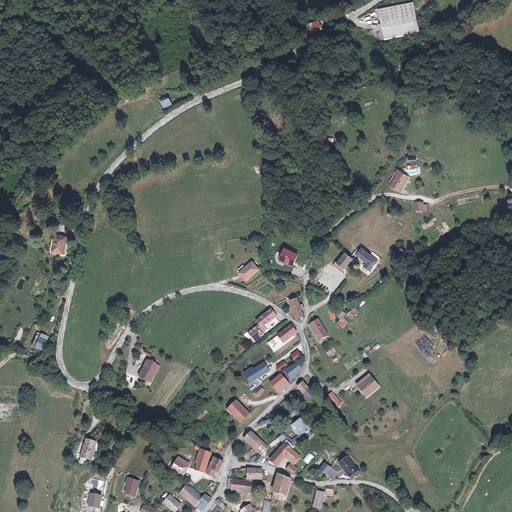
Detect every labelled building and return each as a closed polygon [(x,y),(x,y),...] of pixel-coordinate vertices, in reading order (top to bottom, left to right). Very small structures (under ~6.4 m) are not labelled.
[(419,32),(413,1),(377,9),(383,39),(419,32)] [(317,31),(314,24),(304,27),(307,35),(317,31)] [(160,102),(164,109),(172,105),(169,97),(160,102)] [(409,177),(401,173),(399,176),(392,188),(400,192),(409,177)] [(422,225),(424,230),(436,225),(433,220),(422,225)] [(68,239),(58,236),(53,252),(63,256),(68,239)] [(362,244),(357,248),(362,255),(367,251),(362,244)] [(355,258),(347,248),(340,255),(342,257),(339,260),(338,259),(336,261),(344,268),(348,265),(348,264),(355,258)] [(282,259),(287,261),(291,252),(286,249),(282,259)] [(297,254),(291,252),(287,261),(293,264),(297,254)] [(369,268),(375,262),(377,264),(382,258),(380,257),(378,259),(370,252),(365,258),(367,260),(363,263),(369,268)] [(344,268),(336,261),(334,263),(341,270),(344,268)] [(260,269),(253,262),(244,269),(240,273),(239,273),(246,281),(260,269)] [(300,303),(298,297),(291,301),(299,315),(305,311),(303,307),(306,305),(303,301),(300,303)] [(356,313),(352,309),(347,313),(350,317),(356,313)] [(259,324),(261,327),(263,325),(275,316),(270,310),(257,321),(259,324)] [(331,321),(336,318),(333,310),(328,312),(331,321)] [(337,323),(342,328),(348,323),(343,317),(337,323)] [(328,335),(318,320),(311,325),(320,341),(328,335)] [(261,327),(259,324),(249,333),(255,341),(263,335),(262,333),(265,331),(263,330),(261,327)] [(293,329),(291,325),(277,336),(283,343),(296,333),(293,329)] [(38,333),(33,346),(43,351),(45,347),(36,343),(38,337),(41,338),(43,335),(38,333)] [(45,337),(43,335),(41,338),(38,337),(36,343),(45,347),(47,343),(48,343),(49,341),(48,340),(49,338),(45,337)] [(301,354),(297,348),(291,353),(295,358),(301,354)] [(287,364),(284,360),(277,365),(280,370),(287,364)] [(300,366),(296,360),(287,371),(291,378),(298,372),(299,370),(300,366)] [(159,366),(148,361),(141,377),(152,381),(159,366)] [(271,384),(277,391),(288,381),(283,374),(271,384)] [(358,388),(365,383),(364,382),(370,377),(369,375),(356,385),(358,388)] [(378,388),(370,377),(364,382),(365,383),(358,388),(366,398),(378,388)] [(290,384),(288,381),(277,391),(279,394),(290,384)] [(300,385),(299,388),(302,392),(303,393),(308,389),(304,383),(300,385)] [(264,391),(260,387),(255,392),(259,396),(264,391)] [(312,394),(308,389),(303,393),(306,398),(312,394)] [(337,395),(331,390),(327,393),(333,399),(337,395)] [(247,413),(236,401),(229,408),(233,411),(231,413),(239,421),(247,413)] [(300,413),(296,407),(290,411),(294,416),(300,413)] [(198,420),(208,413),(204,408),(194,415),(198,420)] [(305,429),(299,421),(290,427),(296,436),(305,429)] [(270,447),(252,431),(244,439),(262,456),(270,447)] [(92,440),(88,439),(87,444),(86,444),(80,462),(90,465),(96,447),(92,446),(94,441),(92,440)] [(295,441),(287,439),(286,441),(285,440),(270,456),(278,462),(285,453),(292,445),(295,441)] [(195,462),(198,463),(195,470),(205,474),(212,453),(203,450),(204,448),(196,445),(195,448),(199,450),(195,462)] [(292,445),(285,453),(294,460),(301,454),(292,445)] [(309,452),(303,459),(308,463),(314,456),(309,452)] [(357,473),(348,456),(341,460),(350,476),(357,473)] [(189,464),(179,457),(177,460),(179,461),(174,468),(182,474),(189,464)] [(224,462),(215,457),(206,473),(213,477),(215,472),(218,473),(224,462)] [(298,467),(292,461),(287,466),(293,472),(298,467)] [(262,468),(248,468),(248,479),(262,479),(262,468)] [(290,477),(279,473),(274,490),(283,493),(290,477)] [(141,482),(129,478),(127,485),(129,485),(126,494),(137,497),(141,482)] [(256,481),(233,480),(233,478),(228,478),(228,488),(232,488),(232,490),(255,490),(256,481)] [(205,495),(203,498),(186,486),(179,496),(196,507),(201,511),(211,498),(205,495)] [(103,495),(92,494),(90,507),(101,509),(103,495)] [(176,511),(182,505),(171,495),(164,503),(173,511),(176,511)] [(219,498),(215,500),(222,509),(226,506),(219,498)] [(263,511),(269,511),(272,502),(265,501),(263,511)]
